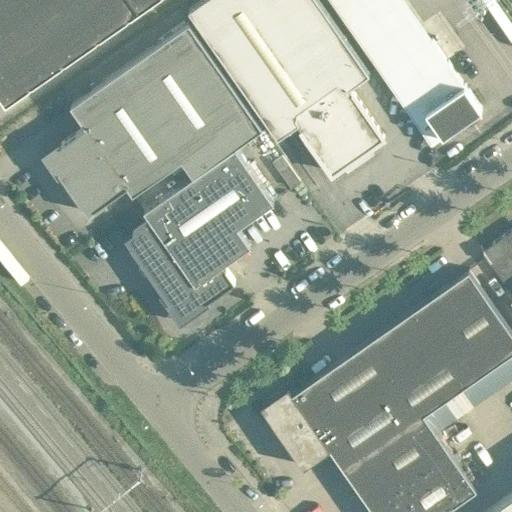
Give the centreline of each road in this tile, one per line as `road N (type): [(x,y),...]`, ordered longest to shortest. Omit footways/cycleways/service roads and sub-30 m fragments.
road 1 (unclassified): [(166,409),(511,163)]
road 2 (unclassified): [(166,409),(0,208)]
road 3 (unclassified): [(253,511),(166,409)]
